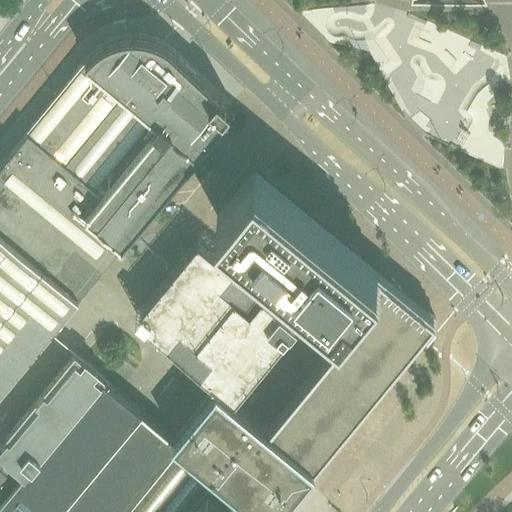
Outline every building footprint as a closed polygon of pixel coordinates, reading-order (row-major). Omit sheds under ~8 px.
[(0,388),(79,293),(214,131),(218,135),(230,120),(229,116),(228,115),(229,113),(225,109),(231,101),(171,45),(168,43),(164,41),(158,38),(152,35),(145,33),(138,33),(133,32),(127,33),(122,34),(117,35),(113,37),(110,38),(106,40),(103,42),(100,44),(97,47),(94,49),(91,52),(0,161),(0,388)] [(350,325),(269,425),(315,464),(436,316),(255,169),(217,216),(350,325)] [(136,314),(235,395),(298,318),(257,284),(262,278),(204,231),(136,314)] [(0,511),(182,511),(204,486),(209,490),(190,511),(275,511),(301,482),(315,464),(269,425),(217,381),(215,384),(174,434),(104,376),(104,375),(76,351),(6,435),(8,436),(0,445),(0,448),(3,451),(0,454),(0,511)] [(173,391),(180,382),(173,376),(160,392),(172,402),(178,395),(173,391)]
